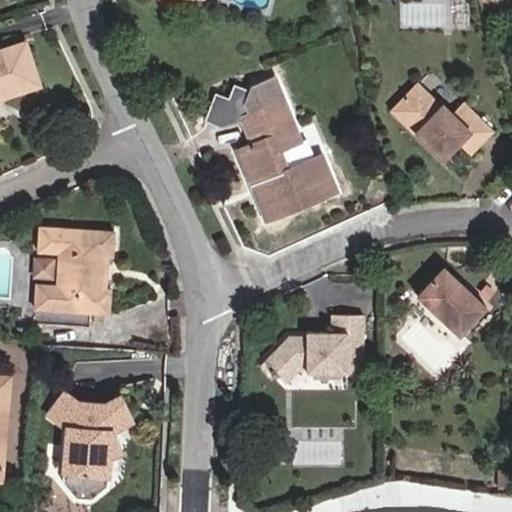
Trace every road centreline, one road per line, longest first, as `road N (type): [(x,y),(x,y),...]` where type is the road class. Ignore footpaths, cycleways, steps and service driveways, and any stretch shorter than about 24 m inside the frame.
road 1 (residential): [(511,226),(458,220),(384,229),(206,302)]
road 2 (residential): [(196,511),(206,302)]
road 3 (residential): [(206,302),(138,141)]
road 4 (residential): [(138,141),(83,0)]
road 5 (residential): [(0,197),(138,141)]
